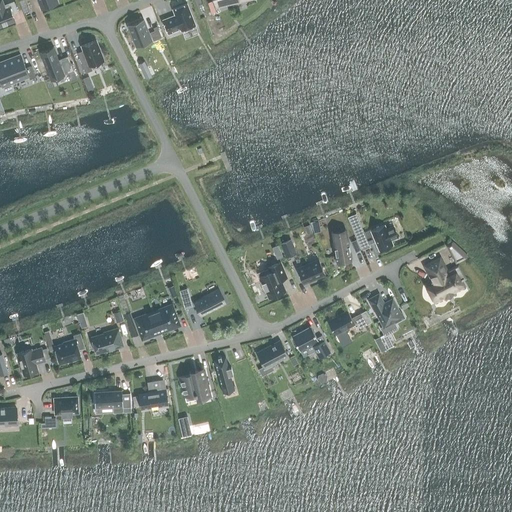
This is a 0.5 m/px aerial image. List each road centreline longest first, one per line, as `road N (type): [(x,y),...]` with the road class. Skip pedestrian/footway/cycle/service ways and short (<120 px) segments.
road 1 (residential): [(6,395),(260,333)]
road 2 (residential): [(260,333),(172,161)]
road 3 (unclassified): [(0,231),(172,161)]
road 4 (residential): [(260,333),(415,253)]
road 5 (residential): [(172,161),(103,18)]
